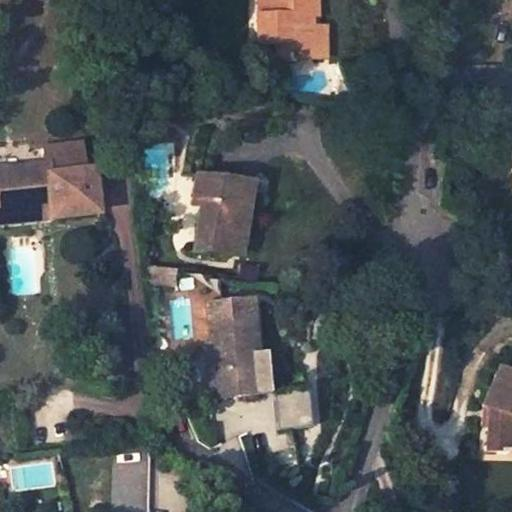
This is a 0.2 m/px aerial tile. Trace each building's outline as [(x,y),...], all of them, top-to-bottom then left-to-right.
[(257,0),(258,16),(252,16),(252,44),(273,44),(273,50),(273,60),(321,59),(321,30),(307,30),(307,16),(305,0),(257,0)] [(313,0),(305,0),(307,16),(314,17),(313,0)] [(83,149),(48,152),(49,168),(50,180),(85,178),(83,149)] [(50,180),(49,168),(0,172),(0,218),(53,214),(54,223),(98,219),(94,176),(85,178),(50,180)] [(232,256),(243,182),(206,176),(195,250),(232,256)] [(53,214),(0,218),(0,229),(54,223),(53,214)] [(172,268),(142,262),(143,282),(170,283),(172,268)] [(223,304),(204,305),(205,321),(224,320),(223,304)] [(205,321),(200,321),(206,396),(248,394),(245,353),(250,353),(248,318),(224,320),(205,321)] [(484,427),(484,451),(511,451),(511,378),(493,371),(480,409),(488,412),(488,427),(484,427)] [(300,390),(269,392),(272,430),(303,428),(300,390)] [(479,426),(484,427),(488,427),(488,412),(480,409),(479,426)] [(107,511),(142,511),(144,463),(109,462),(107,511)]
